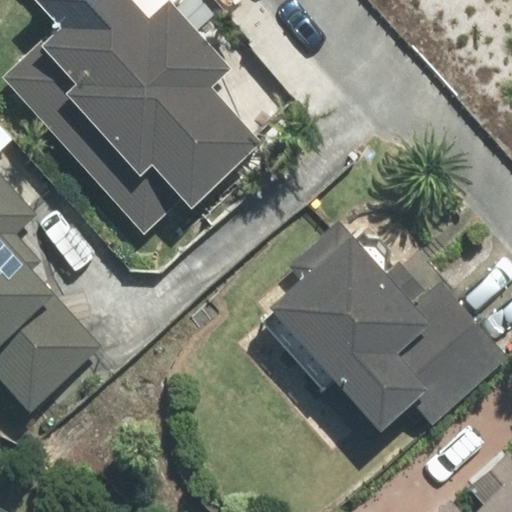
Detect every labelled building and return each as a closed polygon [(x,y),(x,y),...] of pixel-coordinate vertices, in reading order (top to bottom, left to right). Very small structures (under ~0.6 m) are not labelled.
[(0,81),(139,237),(174,206),(179,212),(254,145),(245,134),(205,90),(225,72),(168,7),(175,0),(35,0),(57,24),(0,75),(0,81)] [(0,387),(26,414),(91,348),(41,298),(58,282),(13,237),(34,215),(0,181),(0,387)] [(382,271),(369,257),(364,261),(335,230),(291,271),(293,273),(256,307),(325,381),(367,434),(417,388),(387,356),(418,327),(400,308),(416,292),(390,263),(382,271)] [(462,313),(402,367),(442,412),(503,358),(462,313)] [(511,511),(511,474),(511,475),(481,440),(432,484),(439,492),(417,511),(511,511)]
